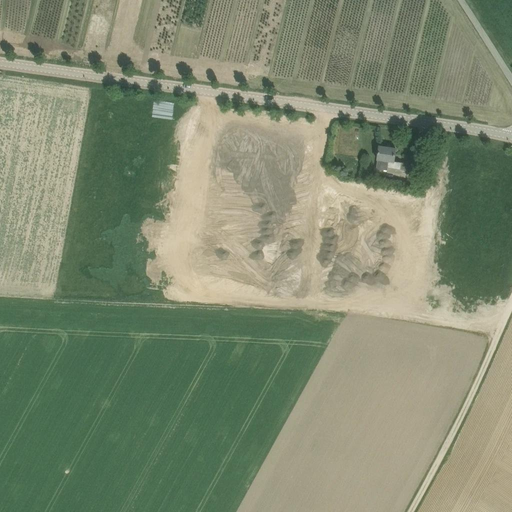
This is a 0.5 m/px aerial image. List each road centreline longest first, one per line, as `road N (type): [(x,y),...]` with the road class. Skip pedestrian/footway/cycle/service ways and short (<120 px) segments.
road 1 (tertiary): [(511,137),(0,63)]
road 2 (track): [(410,511),(511,307)]
